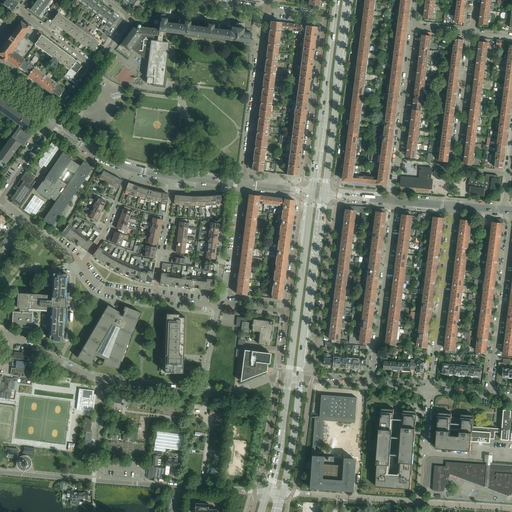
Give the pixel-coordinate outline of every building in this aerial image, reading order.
[(15,7),(6,0),(3,4),(8,8),(6,11),(10,14),(15,7)] [(42,0),(38,0),(37,2),(46,9),(49,5),(42,0)] [(97,3),(93,0),(83,0),(81,3),(91,11),(97,3)] [(375,0),(366,0),(365,9),(374,10),(375,0)] [(411,1),(405,0),(402,0),(400,13),(409,14),(411,1)] [(466,0),(458,0),(457,8),(466,9),(466,0)] [(491,0),(482,0),(481,10),(490,11),(491,0)] [(37,2),(34,6),(43,13),(46,9),(37,2)] [(107,10),(97,3),(91,11),(102,18),(107,10)] [(435,5),(426,4),(424,18),(433,19),(435,5)] [(41,17),(43,13),(34,6),(31,10),(41,17)] [(466,9),(457,8),(455,22),(464,23),(466,9)] [(374,10),(365,9),(363,22),(372,24),(374,10)] [(118,18),(107,10),(102,18),(112,26),(118,18)] [(490,11),(481,10),(479,24),(480,24),(488,25),(490,11)] [(70,22),(58,13),(58,14),(55,12),(50,19),(52,21),(64,30),(70,22)] [(409,14),(400,13),(399,27),(407,28),(409,14)] [(157,29),(152,28),(141,27),(141,26),(141,25),(140,25),(139,25),(138,25),(137,26),(137,27),(137,28),(136,30),(133,28),(133,27),(120,45),(120,44),(119,46),(117,48),(117,49),(116,50),(128,59),(132,53),(131,52),(132,51),(131,49),(133,51),(135,52),(137,53),(139,55),(140,56),(142,57),(144,59),(146,60),(148,61),(147,69),(146,77),(147,77),(146,83),(153,84),(153,85),(164,87),(165,78),(165,77),(168,58),(170,43),(162,42),(162,40),(163,36),(163,34),(164,32),(184,35),(186,35),(234,41),(237,42),(238,42),(244,43),(250,44),(250,43),(250,41),(251,41),(251,38),(251,33),(250,33),(249,33),(244,32),(244,31),(245,28),(244,28),(240,28),(240,27),(241,23),(236,22),(235,26),(236,26),(235,27),(231,27),(230,30),(214,29),(215,25),(207,24),(207,28),(205,27),(201,27),(197,26),(193,26),(191,25),(191,22),(184,21),(183,25),(167,23),(168,19),(161,18),(160,22),(159,21),(154,20),(154,21),(154,24),(154,25),(157,25),(157,29)] [(20,22),(10,37),(8,39),(8,40),(7,41),(0,50),(0,58),(1,60),(5,62),(6,60),(18,69),(18,68),(24,60),(12,51),(31,26),(23,20),(20,22)] [(282,23),(271,21),(269,37),(279,39),(281,28),(282,23)] [(81,30),(70,22),(64,30),(75,38),(81,30)] [(372,24),(363,22),(362,36),(370,37),(372,24)] [(305,32),(306,26),(282,23),(281,28),(289,29),(289,30),(305,32)] [(316,36),(317,28),(317,27),(306,26),(305,32),(305,34),(316,36)] [(407,28),(399,27),(397,41),(406,42),(407,28)] [(93,39),(88,35),(89,33),(87,31),(85,33),(81,30),(75,38),(86,47),(88,45),(93,39)] [(315,43),(316,36),(305,34),(304,42),(315,43)] [(431,36),(425,35),(423,35),(421,50),(429,51),(431,36)] [(42,36),(40,38),(36,44),(47,53),(53,45),(42,36)] [(370,37),(362,36),(360,50),(369,51),(370,37)] [(94,37),(93,39),(88,45),(94,50),(99,44),(96,42),(98,40),(94,37)] [(279,39),(269,37),(267,52),(278,53),(279,39)] [(461,40),(455,39),(453,53),(462,54),(464,40),(461,40)] [(406,42),(397,41),(395,55),(404,56),(406,42)] [(488,43),(482,42),(480,42),(480,41),(478,56),(487,57),(488,43)] [(315,43),(304,42),(302,56),(313,58),(315,43)] [(64,53),(53,45),(47,53),(58,61),(64,53)] [(369,51),(360,50),(358,64),(367,65),(369,51)] [(429,51),(421,50),(419,64),(428,65),(429,51)] [(278,53),(267,52),(265,67),(276,68),(278,53)] [(76,62),(64,53),(58,61),(70,70),(71,68),(76,62)] [(462,54),(453,53),(451,67),(460,68),(462,54)] [(404,56),(395,55),(393,69),(402,70),(404,56)] [(313,58),(302,56),(300,71),(311,73),(313,58)] [(487,57),(478,56),(476,70),(485,71),(487,57)] [(35,67),(25,59),(24,60),(18,68),(28,76),(34,68),(35,67)] [(82,66),(76,62),(71,68),(77,73),(82,66)] [(367,65),(358,64),(356,78),(365,79),(367,65)] [(428,65),(419,64),(417,81),(425,83),(428,65)] [(276,68),(265,67),(263,81),(274,83),(276,68)] [(460,68),(451,67),(449,85),(458,86),(460,68)] [(46,76),(35,68),(34,68),(28,76),(39,85),(46,76)] [(402,70),(393,69),(392,83),(400,84),(402,70)] [(485,71),(476,70),(474,88),(483,89),(485,71)] [(311,73),(300,71),(298,86),(309,87),(311,73)] [(76,81),(71,77),(67,74),(65,77),(69,80),(74,84),(76,81)] [(57,84),(46,76),(39,85),(51,93),(52,91),(57,85),(57,84)] [(365,79),(356,78),(355,92),(363,93),(365,79)] [(274,83),(263,81),(261,96),(272,97),(274,83)] [(425,83),(417,81),(415,96),(423,97),(425,83)] [(400,84),(392,83),(390,96),(399,98),(400,84)] [(58,86),(57,85),(52,91),(54,92),(54,93),(59,97),(64,90),(59,86),(58,86)] [(458,86),(449,85),(447,100),(456,102),(458,86)] [(309,87),(298,86),(297,100),(307,102),(309,87)] [(483,89),(474,88),(472,103),(481,104),(483,89)] [(511,100),(511,92),(504,91),(502,106),(511,108),(511,100)] [(363,93),(355,92),(353,106),(362,107),(363,93)] [(272,97),(261,96),(260,111),(270,112),(272,97)] [(399,98),(390,96),(388,110),(397,112),(399,98)] [(423,97),(415,96),(413,111),(422,112),(423,97)] [(6,164),(20,144),(22,146),(32,134),(26,130),(32,121),(0,97),(0,111),(18,124),(9,136),(11,138),(0,152),(0,160),(0,161),(3,164),(4,163),(6,164)] [(307,102),(297,100),(295,115),(305,116),(307,102)] [(456,102),(447,100),(445,115),(454,116),(454,113),(455,109),(456,102)] [(479,119),(481,104),(472,103),(470,118),(479,119)] [(362,107),(353,106),(351,119),(360,121),(362,107)] [(511,108),(502,106),(500,121),(509,122),(511,108)] [(397,112),(388,110),(386,124),(395,125),(397,112)] [(270,112),(260,111),(258,125),(268,127),(270,112)] [(422,112),(413,111),(411,129),(419,130),(422,112)] [(305,116),(295,115),(293,130),(303,131),(305,116)] [(454,116),(445,115),(443,133),(452,134),(454,116)] [(479,119),(470,118),(468,135),(476,136),(479,119)] [(360,121),(351,119),(349,133),(358,134),(360,121)] [(509,122),(500,121),(498,139),(507,140),(508,131),(509,123),(509,122)] [(395,125),(386,124),(385,138),(393,139),(395,125)] [(268,127),(258,125),(256,140),(266,141),(268,127)] [(419,130),(411,129),(409,143),(418,144),(419,130)] [(303,131),(293,130),(291,145),(301,146),(303,131)] [(358,134),(349,133),(348,147),(356,148),(358,134)] [(452,134),(443,133),(441,147),(450,148),(452,134)] [(476,136),(468,135),(466,149),(475,151),(476,136)] [(393,139),(385,138),(383,152),(391,153),(393,139)] [(507,140),(498,139),(496,153),(505,154),(507,140)] [(266,141),(256,140),(254,155),(264,156),(266,141)] [(52,142),(37,165),(42,168),(43,166),(46,167),(59,147),(52,142)] [(418,144),(409,143),(407,157),(416,158),(415,158),(416,158),(418,144)] [(301,146),(291,145),(289,159),(300,161),(301,146)] [(356,148),(348,147),(346,161),(355,162),(356,148)] [(450,148),(441,147),(439,161),(440,161),(448,162),(450,148)] [(475,151),(466,149),(464,164),(473,165),(475,151)] [(391,153),(383,152),(381,166),(390,167),(391,153)] [(71,160),(72,159),(63,153),(46,178),(45,179),(44,178),(42,181),(43,182),(43,183),(43,182),(37,191),(49,199),(50,198),(56,202),(44,220),(52,226),(92,168),(84,162),(81,166),(71,160)] [(505,154),(496,153),(495,167),(503,168),(505,154)] [(264,156),(254,155),(252,170),(262,172),(264,156)] [(300,161),(289,159),(288,167),(299,168),(300,161)] [(361,166),(354,166),(355,162),(346,161),(343,181),(344,181),(345,181),(352,182),(353,176),(360,176),(361,166)] [(390,167),(381,166),(379,181),(379,184),(387,185),(390,167)] [(299,168),(288,167),(287,175),(298,176),(299,168)] [(432,168),(429,168),(428,168),(424,167),(420,167),(419,179),(402,177),(401,186),(432,189),(433,180),(431,180),(431,175),(435,175),(436,178),(438,179),(441,180),(444,178),(445,176),(445,173),(444,171),(442,169),(439,169),(436,170),(435,172),(431,172),(432,168)] [(99,179),(104,181),(108,173),(104,171),(99,179)] [(13,201),(12,203),(16,206),(17,204),(21,207),(33,189),(29,186),(35,177),(26,172),(17,185),(19,187),(11,200),(13,201)] [(113,176),(108,173),(104,181),(108,184),(113,176)] [(469,194),(484,196),(485,191),(490,191),(490,193),(499,194),(501,179),(498,179),(498,176),(487,174),(486,181),(483,180),(483,179),(470,177),(469,182),(468,186),(470,187),(469,194)] [(373,180),(374,178),(374,176),(372,175),(372,178),(360,176),(353,176),(352,182),(379,184),(379,181),(373,180)] [(117,178),(113,176),(108,184),(113,186),(117,178)] [(122,180),(117,178),(113,186),(118,189),(122,180)] [(125,192),(130,194),(133,185),(128,183),(125,192)] [(133,185),(130,194),(129,195),(131,196),(134,197),(135,197),(135,195),(138,186),(133,185)] [(150,202),(153,191),(148,190),(145,198),(145,201),(149,202),(149,201),(150,202)] [(34,195),(24,210),(34,217),(44,202),(34,195)] [(272,198),(249,195),(248,202),(258,204),(259,201),(262,201),(262,203),(271,204),(272,198)] [(98,198),(96,202),(104,207),(106,202),(98,198)] [(295,200),(272,198),(271,204),(280,205),(280,203),(284,204),(283,207),(294,208),(295,200)] [(104,207),(96,202),(93,207),(101,211),(104,207)] [(258,204),(248,202),(246,217),(256,219),(257,216),(259,207),(258,207),(258,204)] [(101,211),(93,207),(91,212),(99,216),(101,211)] [(294,208),(283,207),(283,210),(282,210),(281,219),(282,219),(281,222),(292,223),(294,208)] [(365,213),(366,208),(353,207),(353,211),(355,211),(357,211),(356,213),(362,213),(361,218),(364,219),(365,213)] [(123,209),(121,214),(130,217),(132,212),(123,209)] [(353,211),(345,210),(344,223),(353,224),(355,211),(353,211)] [(99,216),(91,212),(89,216),(97,220),(99,216)] [(385,213),(377,212),(375,212),(374,225),(383,226),(385,213)] [(410,216),(403,215),(401,227),(411,229),(412,216),(410,216)] [(161,225),(162,220),(162,217),(158,216),(158,219),(153,218),(152,223),(161,225)] [(256,219),(246,217),(244,233),(255,234),(255,231),(256,231),(257,222),(256,222),(256,219)] [(442,231),(444,218),(434,217),(433,230),(442,231)] [(120,219),(118,224),(133,229),(134,228),(129,226),(130,223),(128,222),(120,219)] [(471,221),(462,220),(460,233),(469,234),(471,221)] [(292,223),(281,222),(281,225),(280,225),(279,234),(280,234),(279,237),(290,238),(292,223)] [(501,236),(502,230),(503,223),(495,223),(493,222),(492,235),(501,236)] [(353,224),(344,223),(342,235),(351,237),(353,224)] [(69,224),(62,233),(66,236),(73,227),(69,224)] [(118,224),(116,229),(127,233),(128,229),(133,230),(133,229),(118,224)] [(383,226),(374,225),(372,237),(382,239),(383,226)] [(73,227),(66,236),(70,239),(77,230),(73,227)] [(411,229),(401,227),(400,240),(409,242),(411,229)] [(77,230),(70,239),(74,242),(81,233),(77,230)] [(442,231),(433,230),(431,243),(440,245),(441,238),(442,231)] [(115,232),(113,237),(123,240),(125,235),(115,232)] [(81,233),(74,242),(78,245),(85,236),(81,233)] [(255,234),(244,233),(242,248),(253,249),(253,246),(254,246),(255,237),(254,237),(255,234)] [(469,234),(460,233),(458,246),(468,247),(469,234)] [(351,237),(342,235),(340,248),(350,250),(351,237)] [(501,236),(492,235),(490,248),(499,249),(501,236)] [(85,236),(78,245),(82,248),(89,239),(85,236)] [(158,240),(149,238),(147,238),(147,237),(145,236),(144,238),(146,239),(145,243),(157,245),(158,240)] [(109,238),(108,241),(121,246),(123,240),(113,237),(113,239),(109,238)] [(290,238),(279,237),(279,241),(278,241),(277,249),(278,249),(277,252),(288,254),(290,238)] [(382,239),(372,237),(371,250),(380,252),(382,239)] [(89,239),(82,248),(87,252),(88,249),(93,243),(89,239)] [(409,242),(400,240),(398,253),(407,254),(409,242)] [(440,245),(431,243),(429,256),(439,257),(440,245)] [(468,247),(458,246),(457,259),(466,260),(468,247)] [(94,254),(92,256),(95,258),(97,259),(103,250),(99,247),(94,254)] [(253,249),(242,248),(240,263),(251,264),(251,261),(252,261),(253,252),(252,252),(253,249)] [(350,250),(340,248),(339,261),(348,262),(350,250)] [(499,249),(490,248),(488,261),(498,262),(499,249)] [(103,250),(97,259),(99,261),(101,262),(107,253),(103,250)] [(380,252),(371,250),(369,263),(379,264),(380,252)] [(288,254),(277,252),(277,256),(276,256),(275,264),(276,264),(275,267),(286,269),(288,254)] [(107,253),(101,262),(103,264),(106,265),(112,256),(107,253)] [(407,254),(398,253),(396,266),(406,267),(407,254)] [(112,256),(106,265),(108,267),(111,268),(116,258),(112,256)] [(439,257),(429,256),(428,269),(437,270),(439,257)] [(116,258),(111,268),(115,270),(120,260),(116,258)] [(466,260),(457,259),(455,272),(465,273),(466,260)] [(120,260),(115,270),(118,272),(120,273),(125,263),(120,260)] [(348,262),(339,261),(337,274),(346,275),(348,262)] [(498,262),(488,261),(487,274),(496,275),(498,262)] [(125,263),(120,273),(122,274),(125,275),(129,265),(125,263)] [(251,264),(240,263),(238,278),(249,280),(249,276),(250,276),(251,268),(250,268),(251,264)] [(379,264),(369,263),(368,276),(377,277),(379,264)] [(129,265),(125,275),(128,276),(130,277),(134,266),(129,265)] [(134,266),(130,277),(133,278),(135,278),(139,268),(134,266)] [(406,267),(396,266),(395,279),(404,280),(406,267)] [(286,269),(275,267),(275,271),(273,279),(274,280),(273,283),(284,284),(286,269)] [(143,269),(139,268),(135,278),(138,279),(140,280),(143,269)] [(437,270),(428,269),(426,282),(435,283),(437,270)] [(465,273),(455,272),(454,285),(463,286),(465,273)] [(65,307),(66,304),(67,305),(67,301),(66,301),(66,298),(67,274),(53,273),(52,297),(48,297),(48,295),(19,293),(18,308),(20,308),(20,312),(13,312),(12,326),(32,327),(33,313),(32,313),(32,309),(47,310),(47,308),(51,308),(51,309),(53,309),(51,335),(50,335),(50,339),(54,339),(53,340),(60,341),(60,340),(63,340),(63,336),(62,336),(64,307),(65,307)] [(346,275),(337,274),(335,287),(345,288),(346,275)] [(496,275),(487,274),(485,287),(494,288),(496,275)] [(377,277),(368,276),(366,289),(375,290),(377,277)] [(249,280),(238,278),(236,294),(247,295),(247,293),(247,291),(248,292),(249,283),(248,283),(249,280)] [(404,280),(395,279),(393,292),(403,293),(404,280)] [(435,283),(426,282),(424,295),(434,296),(435,283)] [(284,284),(273,283),(273,286),(271,295),(272,295),(272,296),(272,298),(282,300),(284,284)] [(463,286),(454,285),(452,297),(461,299),(463,286)] [(345,288),(335,287),(334,300),(343,301),(345,288)] [(494,288),(485,287),(483,300),(493,301),(494,288)] [(375,290),(366,289),(364,302),(374,303),(375,290)] [(403,293),(393,292),(392,305),(401,306),(403,293)] [(434,296),(424,295),(423,308),(432,309),(434,296)] [(461,299),(452,297),(450,310),(460,311),(461,299)] [(343,301),(334,300),(332,313),(342,314),(343,301)] [(493,301),(483,300),(482,312),(491,314),(493,301)] [(374,303),(364,302),(363,315),(372,316),(374,303)] [(100,323),(98,326),(97,329),(95,328),(91,335),(92,336),(89,341),(87,341),(83,348),(85,349),(81,354),(80,353),(77,357),(91,366),(94,362),(92,361),(96,355),(105,359),(103,363),(118,369),(120,364),(118,364),(119,361),(120,358),(122,358),(125,350),(123,350),(126,344),(127,344),(130,336),(129,336),(131,330),(133,330),(136,322),(134,322),(136,316),(138,316),(140,312),(126,307),(125,306),(123,311),(125,311),(123,316),(118,314),(120,312),(108,305),(106,309),(107,310),(104,316),(102,315),(98,322),(100,323)] [(401,306),(392,305),(390,318),(399,319),(401,306)] [(432,309),(423,308),(421,321),(431,322),(432,309)] [(460,311),(450,310),(449,323),(458,324),(460,311)] [(491,314),(482,312),(480,325),(489,327),(491,314)] [(342,314),(332,313),(330,326),(340,327),(342,314)] [(175,314),(166,314),(166,317),(168,317),(167,354),(165,354),(165,372),(165,371),(171,371),(171,372),(177,372),(177,371),(182,371),(182,373),(183,373),(183,369),(183,362),(185,317),(179,317),(179,314),(175,314)] [(372,316),(363,315),(361,328),(370,329),(372,316)] [(246,318),(240,317),(237,317),(236,326),(241,327),(241,332),(248,333),(249,327),(248,327),(249,323),(245,322),(246,320),(246,318)] [(399,319),(390,318),(388,331),(398,332),(399,319)] [(260,332),(258,344),(270,346),(272,327),(272,325),(273,325),(273,324),(273,322),(272,322),(270,321),(270,322),(268,322),(268,321),(253,319),(252,331),(260,332)] [(431,322),(421,321),(420,333),(429,335),(431,322)] [(458,324),(449,323),(447,336),(456,337),(458,324)] [(489,327),(480,325),(478,338),(488,340),(489,327)] [(338,340),(340,327),(330,326),(329,339),(332,339),(331,342),(325,342),(325,345),(334,346),(336,346),(336,345),(338,344),(338,343),(340,343),(341,341),(341,340),(338,340)] [(370,329),(361,328),(359,341),(367,342),(369,342),(370,329)] [(398,332),(388,331),(386,344),(389,344),(396,345),(398,332)] [(429,335),(420,333),(418,347),(427,348),(429,335)] [(456,337),(447,336),(445,349),(455,350),(456,337)] [(486,353),(488,340),(478,338),(477,352),(483,352),(486,353)] [(240,382),(267,372),(268,364),(270,364),(271,354),(244,350),(240,382)] [(14,353),(13,360),(27,362),(28,354),(14,353)] [(323,365),(332,365),(333,365),(333,357),(333,355),(328,355),(328,356),(327,356),(327,354),(324,353),(323,365)] [(393,370),(393,362),(387,362),(388,358),(381,358),(380,364),(384,365),(384,369),(393,370)] [(11,368),(27,370),(27,362),(13,360),(11,368)] [(411,363),(402,363),(402,371),(411,371),(411,367),(414,367),(414,360),(411,360),(411,363)] [(418,362),(418,360),(414,360),(414,367),(417,367),(417,373),(424,373),(424,362),(418,362)] [(402,363),(393,362),(393,370),(402,371),(402,363)] [(449,374),(450,365),(443,364),(443,368),(442,368),(441,370),(443,370),(443,374),(445,374),(446,375),(448,375),(449,374)] [(11,376),(26,378),(27,370),(11,368),(11,376)] [(506,379),(509,379),(510,369),(503,368),(503,373),(502,372),(501,377),(503,377),(506,377),(506,379)] [(11,393),(13,380),(13,378),(5,377),(5,383),(1,382),(0,391),(6,393),(11,393)] [(79,389),(77,410),(93,412),(96,395),(94,394),(94,391),(79,389)] [(351,491),(353,465),(354,459),(328,457),(328,456),(327,456),(327,457),(316,456),(317,450),(322,450),(322,447),(323,446),(324,446),(322,444),(324,443),(322,441),(324,439),(324,440),(323,437),(324,436),(323,434),(324,433),(325,433),(323,431),(325,430),(323,427),(325,426),(325,427),(325,426),(323,424),(324,417),(340,418),(340,422),(354,423),(355,419),(354,419),(356,398),(321,395),(320,416),(319,416),(319,417),(319,418),(315,417),(311,460),(312,461),(312,463),(310,463),(310,466),(311,466),(310,488),(351,491)] [(389,479),(393,419),(394,413),(394,409),(382,408),(376,486),(411,488),(411,477),(415,436),(416,429),(416,425),(415,425),(416,411),(403,410),(403,413),(398,480),(402,480),(402,482),(386,481),(386,479),(389,479)] [(209,409),(209,410),(210,411),(210,413),(209,413),(209,415),(223,417),(224,410),(209,409)] [(504,410),(503,419),(502,429),(502,433),(501,440),(509,440),(509,439),(511,440),(511,411),(511,410),(504,410)] [(436,447),(470,450),(471,450),(471,442),(473,426),(473,418),(473,415),(461,414),(461,418),(452,417),(452,414),(439,413),(438,426),(437,426),(437,428),(436,434),(437,434),(436,447)] [(90,432),(92,419),(86,418),(84,431),(86,432),(85,440),(91,441),(92,432),(90,432)] [(495,432),(500,432),(500,429),(478,427),(473,427),(473,426),(471,442),(490,443),(490,439),(494,439),(495,432)] [(157,431),(153,454),(161,455),(162,452),(165,452),(165,449),(183,451),(185,435),(157,431)] [(17,458),(19,449),(7,448),(6,451),(9,451),(8,457),(17,458)] [(175,460),(176,454),(170,453),(167,455),(166,465),(178,467),(179,460),(175,460)] [(26,459),(25,458),(24,458),(23,458),(23,459),(22,459),(21,459),(21,460),(20,461),(20,462),(19,463),(20,464),(20,465),(20,466),(21,466),(21,467),(22,467),(23,468),(24,468),(25,468),(26,468),(27,467),(28,467),(28,466),(29,466),(29,465),(29,464),(29,463),(29,462),(29,461),(28,460),(27,459),(26,459)] [(511,466),(446,462),(446,466),(435,466),(433,491),(444,491),(450,474),(485,487),(488,487),(488,489),(509,496),(510,494),(511,494),(511,496),(511,466)] [(164,480),(165,468),(156,467),(154,481),(157,481),(157,479),(164,480)] [(77,498),(78,493),(74,492),(74,491),(72,490),(72,491),(67,490),(67,495),(71,496),(71,498),(70,501),(72,501),(71,504),(77,504),(77,498)] [(84,499),(84,497),(88,498),(88,493),(84,492),(84,493),(78,493),(77,498),(77,504),(79,505),(79,502),(83,502),(83,499),(84,499)] [(217,511),(218,510),(208,509),(209,504),(195,503),(195,511),(194,511),(217,511)]
